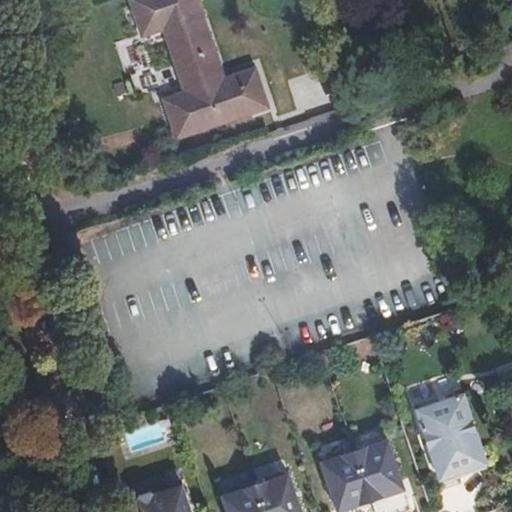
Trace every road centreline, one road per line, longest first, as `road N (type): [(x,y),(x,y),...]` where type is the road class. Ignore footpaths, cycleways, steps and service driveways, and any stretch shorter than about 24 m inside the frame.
road 1 (residential): [(27,225),(511,70)]
road 2 (residential): [(85,511),(27,225)]
road 3 (residential): [(27,225),(0,99)]
